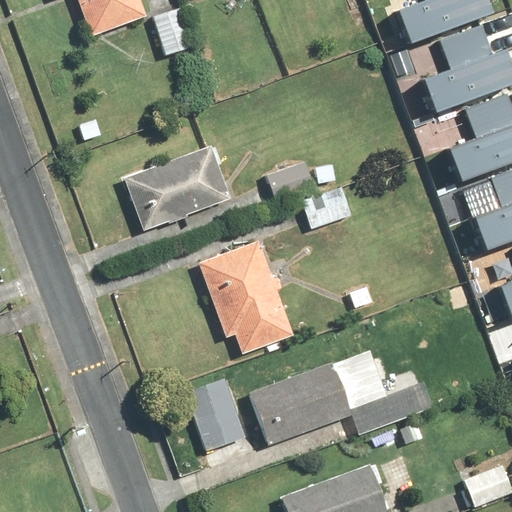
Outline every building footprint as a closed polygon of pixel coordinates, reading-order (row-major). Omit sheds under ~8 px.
[(149,19),(142,0),(56,0),(57,1),(59,0),(79,0),(93,39),(149,19)] [(408,0),(393,6),(404,37),(486,6),(484,0),(408,0)] [(196,51),(184,10),(154,20),(166,61),(196,51)] [(418,78),(430,109),(511,78),(511,77),(501,47),(491,51),(481,23),(438,39),(449,67),(418,78)] [(442,147),(453,178),(511,155),(511,112),(504,92),(461,107),(472,136),(442,147)] [(235,203),(215,149),(127,181),(146,235),(235,203)] [(307,188),(297,160),(254,174),(263,202),(307,188)] [(471,216),(483,247),(511,235),(511,168),(491,176),(502,205),(471,216)] [(344,216),(334,185),(291,200),(302,230),(344,216)] [(287,334),(252,239),(187,263),(214,338),(224,334),(231,354),(287,334)] [(511,279),(497,285),(509,316),(511,315),(511,279)] [(464,285),(437,295),(444,316),(471,306),(464,285)] [(236,397),(255,446),(341,413),(348,431),(425,402),(416,380),(379,394),(362,349),(236,397)] [(234,437),(216,376),(176,388),(194,449),(234,437)] [(496,463),(460,479),(473,507),(508,491),(496,463)] [(381,511),(364,465),(278,497),(283,511),(381,511)]
